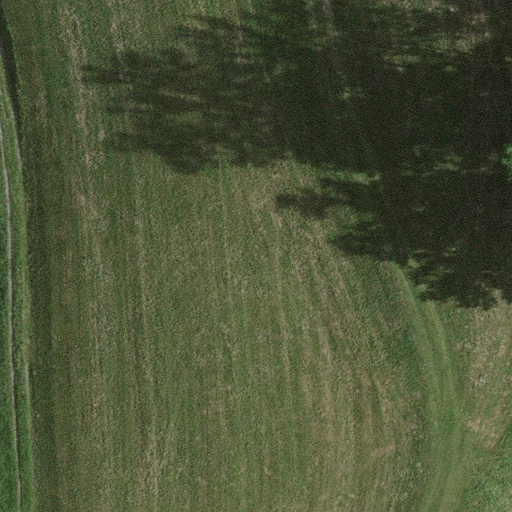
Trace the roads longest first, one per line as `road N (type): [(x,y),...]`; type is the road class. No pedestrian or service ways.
road 1 (track): [(322,0),(324,35),(444,372),(451,482),(438,511)]
road 2 (track): [(22,511),(28,341),(0,181)]
